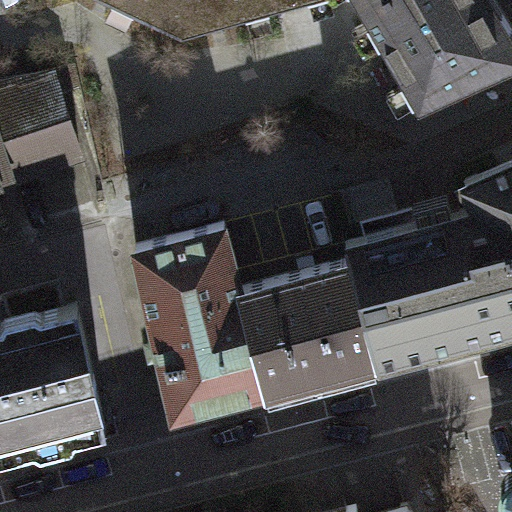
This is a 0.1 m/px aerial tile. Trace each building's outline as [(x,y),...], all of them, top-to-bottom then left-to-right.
[(108,0),(179,33),(296,0),(108,0)] [(362,0),(417,99),(511,58),(511,29),(494,0),(362,0)] [(0,174),(78,147),(60,90),(75,87),(72,62),(35,69),(36,85),(1,90),(0,85),(0,174)] [(511,155),(464,176),(480,202),(348,234),(351,252),(377,353),(511,317),(511,155)] [(172,404),(266,381),(240,279),(225,219),(132,243),(172,404)] [(351,252),(240,279),(266,381),(377,353),(351,252)] [(0,319),(0,450),(34,442),(43,446),(69,440),(74,432),(105,424),(77,300),(0,319)] [(511,461),(496,473),(498,494),(511,504),(511,461)] [(406,511),(400,501),(359,511),(351,511),(348,499),(300,511),(406,511)]
